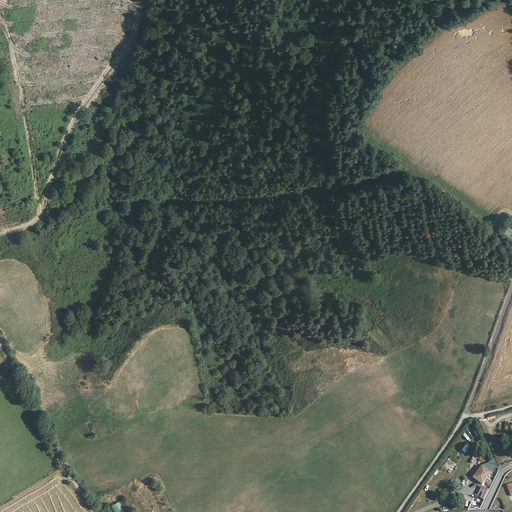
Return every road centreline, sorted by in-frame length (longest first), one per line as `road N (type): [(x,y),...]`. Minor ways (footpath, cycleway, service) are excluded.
road 1 (track): [(0,338),(94,511)]
road 2 (unclassified): [(466,416),(511,295)]
